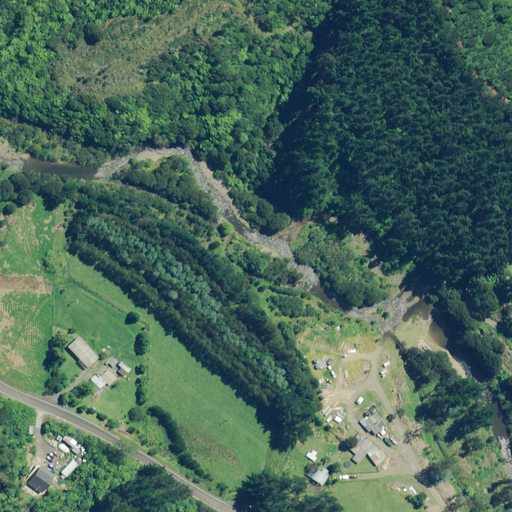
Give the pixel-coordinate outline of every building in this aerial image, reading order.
[(98,358),(78,337),(67,347),(80,360),(78,362),(85,370),(98,358)] [(331,357),(327,363),(331,366),(335,361),(331,357)] [(319,359),(316,363),(324,369),(327,365),(319,359)] [(104,363),(102,360),(93,368),(98,373),(104,367),(102,366),(104,363)] [(102,376),(101,375),(97,378),(95,375),(91,379),(100,389),(106,383),(109,386),(116,379),(107,369),(103,373),(104,374),(102,376)] [(373,445),(367,439),(356,452),(363,458),(373,445)] [(67,458),(72,463),(73,461),(78,466),(81,462),(71,453),(67,458)] [(384,460),(380,456),(373,462),(377,466),(384,460)] [(75,469),(68,462),(57,474),(61,478),(65,474),(68,477),(75,469)] [(327,477),(317,470),(311,478),(320,485),(327,477)]
